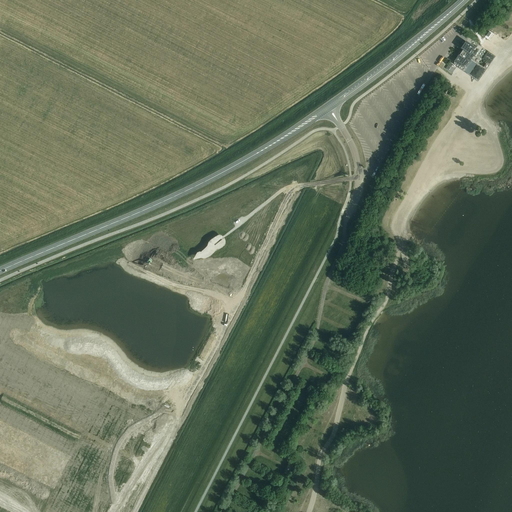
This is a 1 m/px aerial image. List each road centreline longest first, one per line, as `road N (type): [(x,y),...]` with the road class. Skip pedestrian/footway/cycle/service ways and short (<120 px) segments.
road 1 (unclassified): [(326,108),(354,150),(355,198),(315,337),(224,511)]
road 2 (primary): [(0,271),(198,185),(326,108)]
road 3 (primary): [(326,108),(463,0)]
road 4 (track): [(235,227),(288,187),(358,178)]
